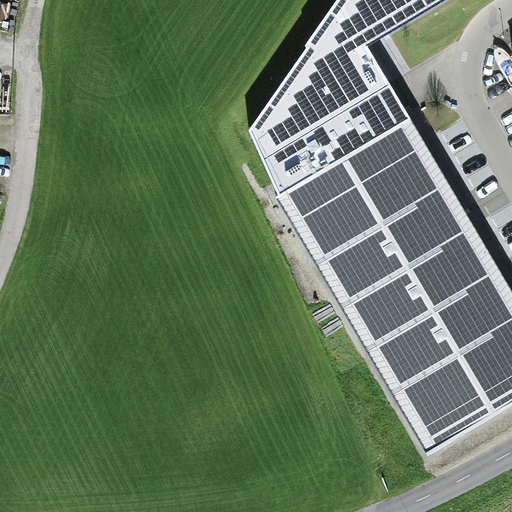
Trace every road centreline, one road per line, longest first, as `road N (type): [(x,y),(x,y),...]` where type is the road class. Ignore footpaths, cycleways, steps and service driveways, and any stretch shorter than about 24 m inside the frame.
road 1 (residential): [(0,267),(18,205),(23,56),(38,0)]
road 2 (residential): [(511,6),(465,54),(469,104),(511,179)]
road 3 (unclassified): [(511,456),(401,511)]
